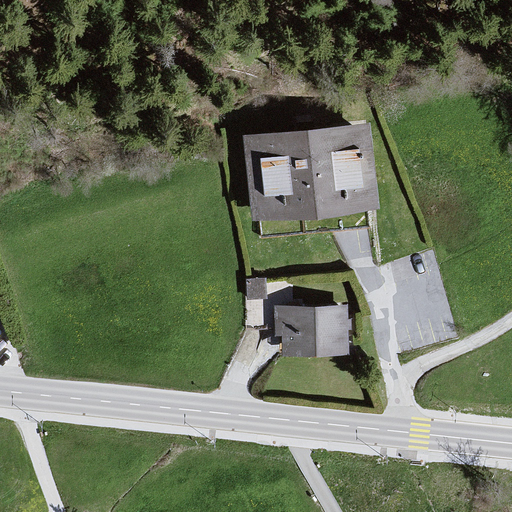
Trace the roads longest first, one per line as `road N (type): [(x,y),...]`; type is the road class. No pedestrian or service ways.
road 1 (secondary): [(511,442),(0,394)]
road 2 (unknown): [(403,386),(368,231)]
road 3 (unknown): [(23,397),(62,511)]
